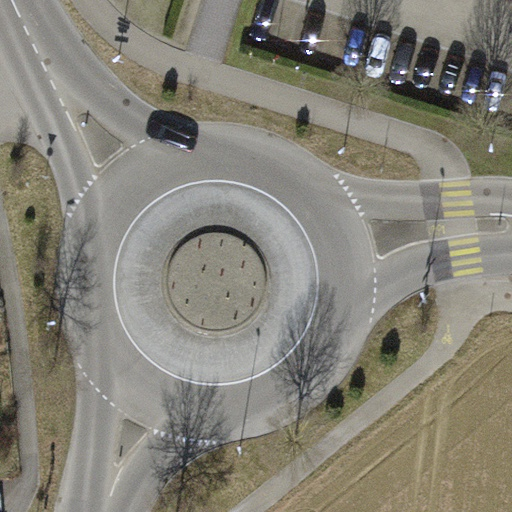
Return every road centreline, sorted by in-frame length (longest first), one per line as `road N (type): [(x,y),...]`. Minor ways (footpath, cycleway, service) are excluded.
road 1 (primary): [(199,420),(240,419),(279,406),(312,381),(336,348),(348,309)]
road 2 (residential): [(511,201),(323,208)]
road 3 (residential): [(348,309),(467,256),(511,252)]
road 4 (primary): [(194,157),(109,101),(53,79)]
road 5 (primary): [(53,79),(62,133),(96,231)]
road 6 (primary): [(106,362),(82,511)]
road 7 (primary): [(323,208),(266,165),(194,157)]
road 8 (primary): [(96,231),(84,275),(87,321),(106,362)]
road 9 (primary): [(194,157),(154,171),(120,197),(96,231)]
